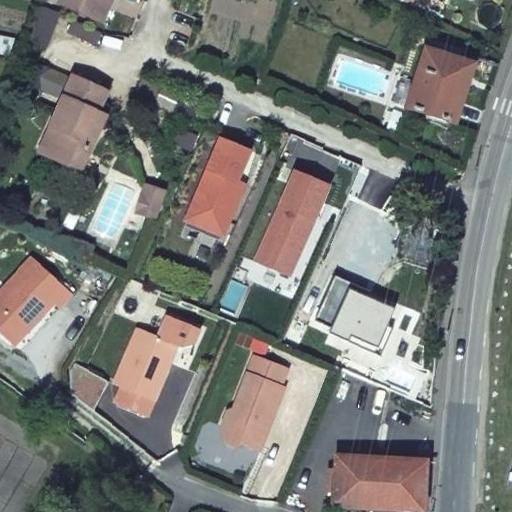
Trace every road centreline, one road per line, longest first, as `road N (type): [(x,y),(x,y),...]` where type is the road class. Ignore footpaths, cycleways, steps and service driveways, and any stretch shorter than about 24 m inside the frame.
road 1 (unknown): [(496,207),(117,43)]
road 2 (secondary): [(511,158),(486,238),(464,511)]
road 3 (residential): [(244,511),(189,490),(54,392),(46,357),(81,302)]
